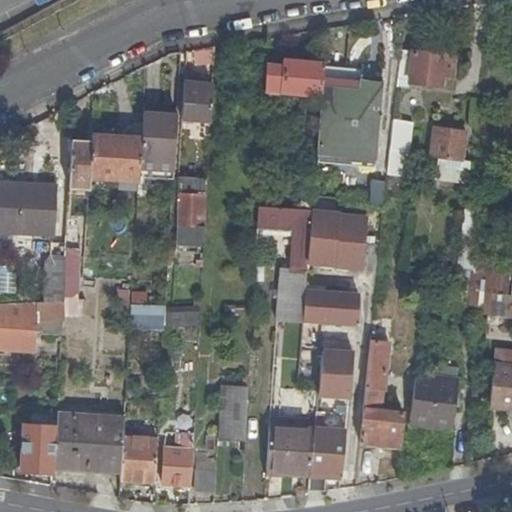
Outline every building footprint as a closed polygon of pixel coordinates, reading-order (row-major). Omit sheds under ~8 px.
[(198,59),(214,59),(215,46),(196,49),(198,59)] [(453,55),(400,49),(396,81),(408,82),(441,86),(443,75),(451,76),(453,55)] [(263,91),(291,94),(293,60),(283,59),(283,66),(265,64),(263,91)] [(324,63),(293,60),(291,94),(321,97),(322,86),(323,73),(324,63)] [(200,77),(184,75),(181,119),(186,120),(210,122),(211,122),(213,83),(200,82),(200,77)] [(361,78),(360,84),(379,86),(380,79),(361,78)] [(360,89),(322,86),(321,97),(315,164),(373,169),(379,86),(360,84),(360,89)] [(399,90),(397,111),(423,114),(426,92),(399,90)] [(511,102),(504,102),(501,143),(511,144),(511,102)] [(176,115),(141,113),(141,114),(141,122),(138,168),(173,170),(176,115)] [(388,160),(388,159),(387,172),(406,175),(411,122),(393,120),(388,160)] [(117,187),(137,188),(138,176),(138,168),(141,122),(135,122),(121,129),(121,135),(90,133),(90,141),(88,178),(118,180),(117,187)] [(466,131),(434,127),(430,156),(462,160),(466,131)] [(90,141),(72,141),(69,187),(87,188),(88,178),(90,141)] [(173,170),(138,168),(138,176),(172,179),(173,170)] [(0,291),(0,303),(62,302),(64,277),(69,192),(29,189),(30,180),(25,180),(25,173),(4,171),(0,230),(0,235),(20,237),(19,255),(41,256),(39,290),(0,291)] [(177,246),(203,248),(207,178),(180,178),(177,246)] [(366,181),(362,202),(376,204),(380,183),(366,181)] [(483,190),(466,188),(464,208),(481,210),(483,190)] [(256,228),(282,229),(284,208),(257,207),(256,228)] [(311,210),(284,208),(282,229),(294,230),(292,258),(297,259),(296,269),(279,268),(276,320),(302,322),(306,266),(311,215),(311,210)] [(486,314),(486,312),(488,292),(511,295),(511,263),(478,259),(484,210),(481,210),(464,208),(450,310),(486,314)] [(311,215),(306,266),(361,272),(366,222),(339,219),(339,218),(311,215)] [(114,289),(111,314),(123,316),(126,290),(114,289)] [(486,312),(511,314),(511,295),(488,292),(486,312)] [(304,294),(302,322),(340,326),(341,320),(349,321),(348,327),(356,327),(358,300),(304,294)] [(159,321),(161,305),(130,301),(129,318),(159,321)] [(36,331),(60,333),(62,302),(0,303),(0,348),(35,350),(36,331)] [(223,337),(250,339),(251,319),(224,317),(223,337)] [(179,371),(180,330),(165,330),(164,371),(179,371)] [(389,342),(369,341),(362,408),(358,442),(399,446),(402,413),(387,411),(387,412),(373,410),(375,388),(382,389),(389,342)] [(348,394),(352,357),(321,354),(316,397),(339,399),(340,393),(348,394)] [(430,373),(442,375),(444,362),(433,361),(430,373)] [(442,375),(456,376),(458,364),(444,362),(442,375)] [(511,365),(494,364),(489,406),(511,408),(511,365)] [(409,420),(435,423),(442,375),(430,373),(415,371),(409,420)] [(458,376),(456,376),(442,375),(435,423),(451,425),(458,376)] [(247,390),(220,388),(217,439),(244,441),(247,390)] [(74,416),(55,415),(53,465),(71,466),(74,416)] [(91,418),(74,416),(71,466),(88,467),(91,418)] [(88,467),(120,470),(122,435),(123,420),(91,418),(88,467)] [(182,418),(180,442),(180,449),(175,449),(164,448),(162,484),(190,485),(193,418),(182,418)] [(51,471),(54,427),(22,425),(19,469),(51,471)] [(265,472),(308,473),(312,432),(312,428),(269,426),(265,472)] [(344,435),(312,432),(308,473),(306,490),(323,492),(324,480),(339,481),(344,440),(344,435)] [(157,437),(122,435),(120,470),(120,478),(155,481),(157,437)] [(194,491),(214,492),(216,463),(196,462),(194,491)]
